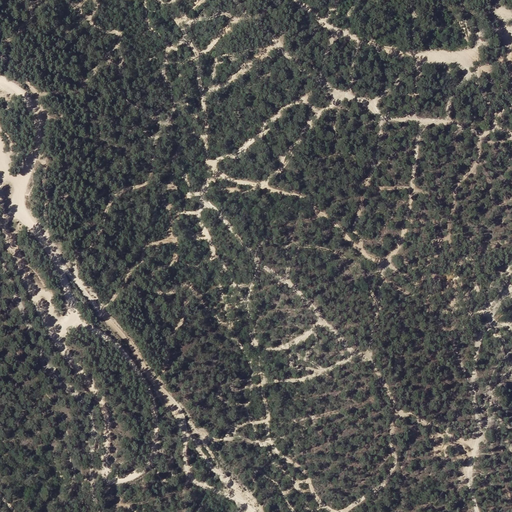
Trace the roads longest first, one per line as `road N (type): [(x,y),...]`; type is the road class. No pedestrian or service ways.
road 1 (track): [(58,265),(70,317),(114,341),(151,395),(150,460),(108,479),(106,412),(59,345),(7,240),(0,206)]
road 2 (track): [(331,511),(300,467),(270,444),(246,314),(199,220),(208,171),(197,63),(176,22),(153,0)]
road 3 (track): [(52,254),(252,511)]
road 4 (track): [(232,0),(328,88),(380,116),(511,135)]
road 5 (track): [(78,284),(57,222),(70,188),(69,144),(40,54),(21,30),(31,18),(24,0)]
road 6 (track): [(400,412),(370,347),(384,273),(410,214),(421,121)]
road 7 (track): [(0,258),(42,361),(90,417),(95,511)]
road 8 (track): [(478,511),(470,468),(475,445),(400,412),(390,475),(341,511)]
road 9 (track): [(200,202),(353,354),(371,356)]
road 10 (track): [(298,0),(332,28),(409,56),(469,50),(511,34)]
road 11 (track): [(207,163),(228,180),(311,202),(361,252),(387,266)]
road 12 (track): [(0,82),(25,95),(37,113),(36,145),(17,198),(52,254)]
road 13 (track): [(154,381),(191,290),(162,293),(152,277),(171,259),(172,238)]
road 14 (track): [(270,444),(186,434),(193,482),(241,499)]
road 15 (track): [(407,221),(450,218),(455,192),(477,163),(479,132),(495,143),(509,135)]
road 16 (track): [(511,287),(477,350),(475,445)]
road 17 (track): [(102,313),(148,246),(203,233)]
